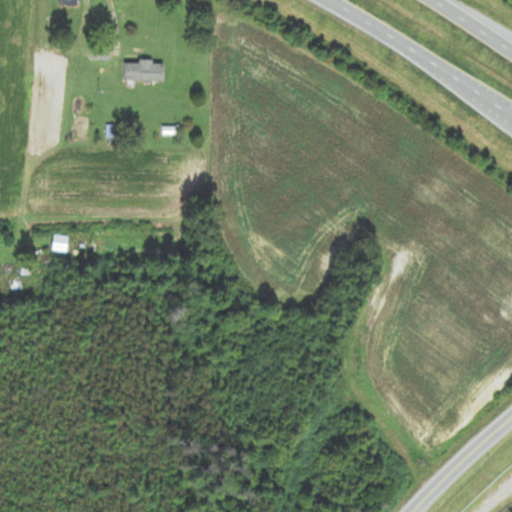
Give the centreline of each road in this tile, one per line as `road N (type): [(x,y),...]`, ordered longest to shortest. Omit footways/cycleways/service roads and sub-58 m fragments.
road 1 (trunk): [(319,0),(511,117)]
road 2 (primary): [(413,511),(511,420)]
